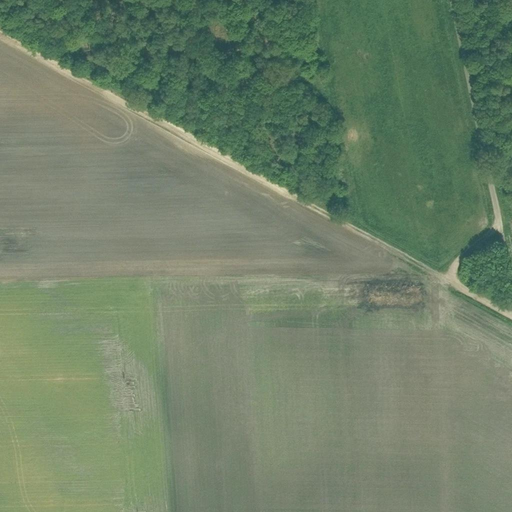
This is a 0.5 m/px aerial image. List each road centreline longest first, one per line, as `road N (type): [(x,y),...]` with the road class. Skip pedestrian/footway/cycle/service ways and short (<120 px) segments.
road 1 (track): [(499,225),(454,266),(457,285),(0,30)]
road 2 (unclassified): [(511,284),(451,0)]
